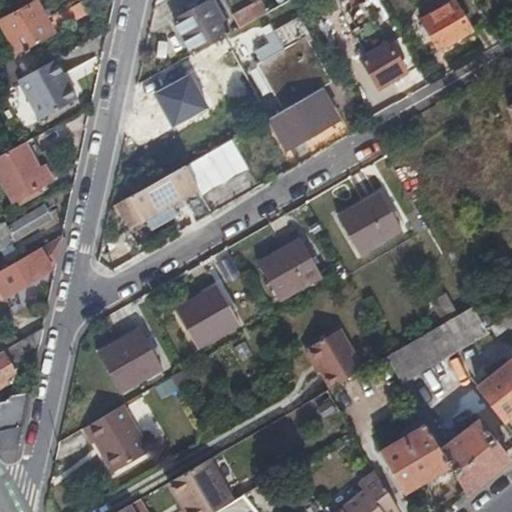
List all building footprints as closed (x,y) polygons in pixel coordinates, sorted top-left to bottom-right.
[(210,0),(173,20),(192,54),(212,43),(231,33),(211,0),(210,0)] [(304,8),(299,0),(290,0),(267,13),(275,24),(304,8)] [(342,2),(341,0),(324,0),(330,9),(342,2)] [(432,16),(445,8),(440,0),(427,8),(432,16)] [(54,35),(36,2),(0,21),(17,54),(54,35)] [(456,2),(445,8),(432,16),(424,20),(441,49),(472,31),(456,2)] [(233,16),(240,28),(256,19),(250,7),(233,16)] [(321,89),(328,85),(318,66),(322,64),(314,50),(310,53),(304,43),(310,39),(299,20),(275,34),(286,52),(264,64),(288,107),(321,89)] [(379,90),(405,75),(388,46),(363,60),(379,90)] [(0,55),(0,66),(9,61),(5,53),(0,55)] [(65,76),(56,58),(18,79),(41,120),(78,100),(69,84),(67,85),(63,77),(65,76)] [(0,88),(18,79),(9,61),(0,66),(0,88)] [(288,107),(268,118),(285,149),(338,120),(321,89),(288,107)] [(197,187),(201,195),(248,169),(231,139),(196,158),(184,165),(197,187)] [(44,184),(23,144),(8,152),(0,156),(0,179),(13,201),(22,196),(25,202),(39,194),(37,188),(44,184)] [(184,165),(120,200),(133,223),(197,187),(184,165)] [(402,229),(382,193),(340,216),(360,253),(402,229)] [(33,213),(0,231),(0,235),(6,246),(40,226),(33,213)] [(58,263),(64,234),(0,270),(0,291),(3,297),(49,271),(48,267),(58,263)] [(322,275),(301,239),(258,263),(279,300),(322,275)] [(196,347),(239,323),(218,286),(176,309),(196,347)] [(432,300),(444,322),(458,314),(445,292),(432,300)] [(486,330),(472,305),(458,314),(444,322),(459,350),(488,334),(486,330)] [(499,343),(511,334),(511,313),(489,327),(499,343)] [(444,322),(392,352),(386,355),(402,383),(459,350),(444,322)] [(37,350),(42,329),(26,338),(19,342),(9,348),(16,359),(20,357),(21,358),(37,350)] [(163,366),(142,329),(100,353),(120,390),(163,366)] [(0,353),(3,352),(9,348),(19,342),(11,330),(0,336),(0,353)] [(325,373),(333,386),(361,370),(337,331),(306,347),(321,374),(325,373)] [(0,387),(18,378),(3,352),(0,353),(0,387)] [(327,390),(341,414),(394,384),(381,358),(361,370),(333,386),(327,390)] [(511,359),(477,385),(503,421),(511,414),(511,359)] [(0,448),(16,448),(27,394),(6,396),(4,401),(0,402),(0,448)] [(449,466),(462,489),(466,496),(509,461),(478,421),(446,445),(420,401),(414,405),(426,425),(449,466)] [(122,403),(84,425),(92,439),(96,438),(113,468),(148,448),(122,403)] [(402,493),(449,466),(426,425),(379,452),(402,493)] [(184,511),(210,511),(230,501),(207,459),(167,482),(184,511)] [(396,511),(398,511),(372,467),(355,481),(361,487),(329,511),(396,511)]
